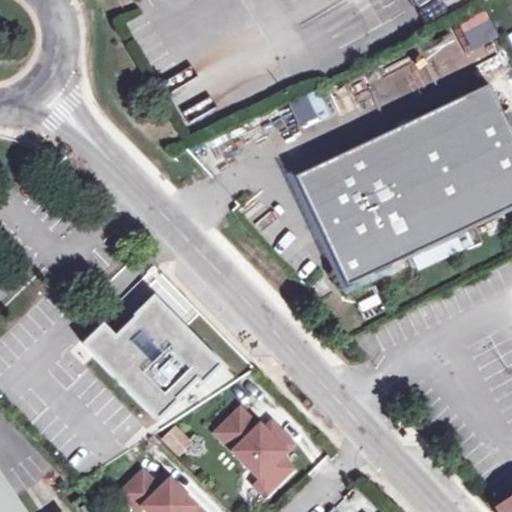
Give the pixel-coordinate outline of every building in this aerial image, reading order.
[(406,0),(413,10),(430,0),(406,0)] [(485,10),(459,24),(473,48),(498,34),(485,10)] [(511,142),(483,83),(290,179),(327,259),(340,287),(511,204),(511,142)] [(303,132),(333,116),(319,90),(289,105),(303,132)] [(104,325),(83,345),(158,423),(180,402),(179,401),(198,383),(202,387),(223,367),(155,297),(133,317),(135,319),(116,338),(104,325)] [(0,368),(82,451),(112,432),(98,410),(93,413),(75,394),(86,383),(32,331),(0,365),(0,368)] [(259,428),(240,410),(216,436),(261,481),(263,479),(274,490),(294,471),(283,460),(295,448),(281,433),(274,439),(261,427),(259,428)] [(177,425),(161,440),(180,459),(195,444),(177,425)] [(23,511),(15,498),(0,474),(0,511),(23,511)] [(156,486),(144,474),(121,496),(137,511),(142,511),(145,510),(147,511),(199,511),(171,483),(167,487),(161,481),(156,486)] [(499,511),(511,511),(511,501),(499,511)]
